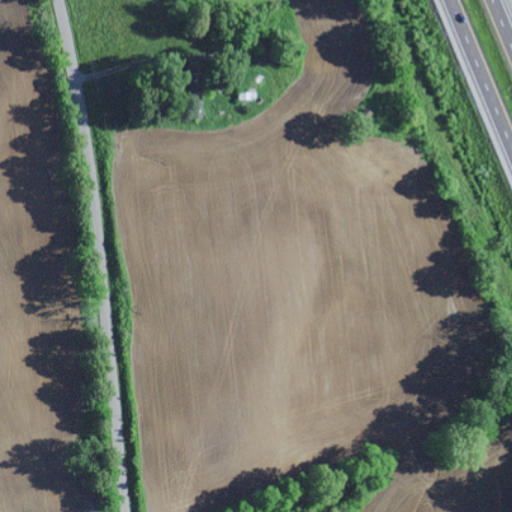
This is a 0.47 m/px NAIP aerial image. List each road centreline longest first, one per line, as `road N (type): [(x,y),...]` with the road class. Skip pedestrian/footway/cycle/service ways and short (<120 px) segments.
road 1 (residential): [(125,511),(90,180),(56,0)]
road 2 (motorway): [(449,0),(511,151)]
